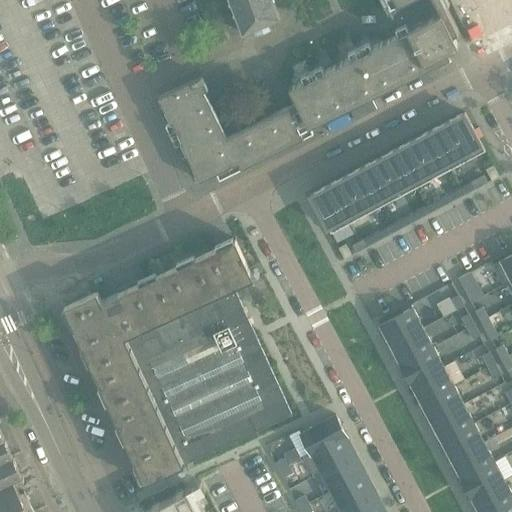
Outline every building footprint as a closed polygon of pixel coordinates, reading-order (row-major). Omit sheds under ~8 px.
[(202,76),(158,97),(163,107),(171,123),(173,128),(181,144),(183,149),(199,181),(216,173),(234,164),(239,162),(301,131),(298,126),(302,125),(306,122),(424,64),(427,70),(451,58),(448,52),(459,47),(453,36),(442,12),(441,13),(435,1),(434,0),(392,0),(395,6),(396,7),(401,18),(405,25),(407,30),(399,34),(385,41),(371,47),(351,57),(324,70),(304,81),(289,88),(296,102),(292,104),(288,106),(227,136),(226,137),(221,139),(196,86),(205,82),(202,76)] [(272,0),(228,0),(239,28),(234,30),(236,36),(242,34),(255,28),(257,33),(269,28),(267,23),(280,18),(272,0)] [(465,113),(434,129),(454,168),(486,151),(465,113)] [(434,129),(400,147),(420,186),(454,168),(434,129)] [(400,147),(366,165),(387,204),(420,186),(400,147)] [(366,165),(332,183),(353,222),(387,204),(366,165)] [(493,166),(486,170),(492,180),(499,177),(493,166)] [(473,181),(477,188),(487,183),(483,176),(473,181)] [(463,187),(467,194),(477,188),(473,181),(463,187)] [(332,183),(311,195),(331,234),(353,222),(332,183)] [(454,192),(457,199),(467,194),(463,187),(454,192)] [(436,201),(440,208),(457,199),(454,192),(436,201)] [(426,206),(430,213),(440,208),(436,201),(426,206)] [(416,212),(420,219),(430,213),(426,206),(416,212)] [(406,217),(410,224),(420,219),(416,212),(406,217)] [(396,222),(400,229),(410,224),(406,217),(396,222)] [(386,228),(390,235),(400,229),(396,222),(386,228)] [(372,235),(376,242),(390,235),(386,228),(372,235)] [(362,241),(366,248),(376,242),(372,235),(362,241)] [(66,306),(145,482),(253,433),(253,432),(254,432),(255,432),(256,432),(293,415),(232,282),(252,273),(237,240),(104,301),(99,291),(66,306)] [(352,246),(356,253),(366,248),(362,241),(352,246)] [(346,245),(339,248),(345,259),(352,255),(346,245)] [(511,255),(493,265),(504,285),(511,280),(511,255)] [(472,302),(479,298),(473,288),(466,292),(472,302)] [(458,310),(465,306),(459,295),(452,299),(458,310)] [(481,322),(488,318),(483,307),(476,311),(481,322)] [(382,327),(392,346),(424,329),(414,310),(382,327)] [(468,329),(475,325),(469,314),(462,318),(468,329)] [(487,332),(494,329),(488,318),(481,322),(487,332)] [(474,339),(481,336),(475,325),(468,329),(474,339)] [(392,346),(402,365),(434,348),(424,329),(392,346)] [(502,360),(509,356),(503,346),(496,349),(502,360)] [(402,365),(412,384),(444,366),(434,348),(402,365)] [(488,367),(495,364),(490,353),(483,357),(488,367)] [(507,370),(511,367),(511,362),(509,356),(502,360),(507,370)] [(494,378),(501,374),(495,364),(488,367),(494,378)] [(412,384),(423,403),(455,385),(444,366),(412,384)] [(423,403),(433,421),(465,404),(455,385),(423,403)] [(433,421),(443,440),(475,423),(465,404),(433,421)] [(301,433),(311,452),(303,456),(304,457),(347,435),(336,414),(301,433)] [(443,440),(453,459),(485,442),(475,423),(443,440)] [(347,435),(304,457),(314,476),(356,454),(346,436),(347,435)] [(0,463),(13,458),(4,439),(0,441),(0,463)] [(453,459),(463,478),(495,461),(485,442),(453,459)] [(205,469),(210,479),(245,461),(241,452),(205,469)] [(356,454),(314,476),(314,477),(323,473),(332,491),(366,473),(356,454)] [(23,480),(13,458),(0,463),(0,490),(14,484),(23,480)] [(285,458),(275,463),(279,470),(289,465),(285,458)] [(463,478),(473,497),(505,480),(495,461),(463,478)] [(289,465),(279,470),(283,478),(293,473),(289,465)] [(366,473),(332,491),(342,510),(376,492),(366,473)] [(473,497),(480,511),(490,511),(511,500),(511,493),(505,480),(473,497)] [(0,511),(32,511),(34,511),(31,506),(26,508),(19,494),(17,490),(14,484),(0,490),(0,511)] [(187,489),(144,511),(199,511),(192,498),(188,490),(187,489)] [(376,492),(342,510),(343,511),(384,511),(386,511),(376,492)] [(305,496),(296,501),(300,508),(309,503),(305,496)] [(511,511),(511,500),(490,511),(511,511)] [(309,503),(300,508),(301,511),(310,511),(313,511),(309,503)]
